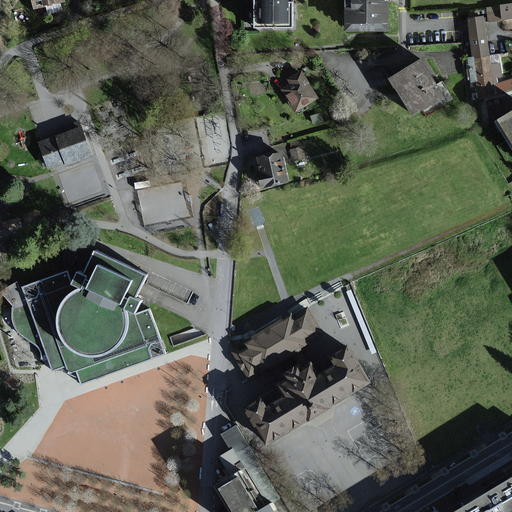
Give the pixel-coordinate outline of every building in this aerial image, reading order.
[(67,0),(33,0),(36,9),(68,1),(67,0)] [(256,0),(256,24),(296,25),(296,0),(256,0)] [(346,0),(347,29),(394,28),(393,0),(346,0)] [(489,20),(511,17),(511,2),(500,4),(500,6),(488,7),(489,20)] [(474,17),(469,17),(474,56),(477,56),(477,57),(491,55),(485,15),(474,17)] [(502,75),(500,54),(491,55),(477,57),(477,56),(474,56),(468,57),(470,76),(472,75),(472,81),(478,80),(481,97),(497,93),(495,83),(499,82),(498,76),(502,75)] [(448,93),(426,58),(392,78),(414,114),(448,93)] [(319,97),(303,70),(290,78),(293,82),(283,88),(297,111),(319,97)] [(511,88),(511,78),(499,82),(495,83),(497,93),(511,88)] [(511,110),(495,121),(511,149),(511,110)] [(208,141),(204,142),(206,156),(223,155),(223,153),(228,153),(228,147),(219,148),(219,142),(227,141),(226,131),(218,132),(218,131),(209,132),(208,120),(205,120),(205,123),(201,123),(201,132),(207,132),(208,141)] [(82,127),(40,142),(50,170),(92,156),(82,127)] [(284,151),(259,156),(265,185),(289,180),(284,151)] [(139,188),(145,223),(192,215),(186,180),(139,188)] [(83,268),(76,288),(69,270),(25,287),(20,289),(19,283),(6,288),(14,305),(12,312),(13,314),(13,318),(13,322),(13,326),(16,330),(19,334),(23,337),(26,339),(30,342),(34,345),(39,349),(43,350),(51,370),(67,365),(70,372),(78,371),(83,384),(166,355),(152,308),(140,314),(146,300),(139,295),(151,272),(100,249),(90,272),(83,268)] [(312,344),(311,342),(325,333),(309,306),(295,315),(293,312),(243,342),(245,344),(233,351),(248,375),(248,376),(250,379),(261,371),(263,374),(312,344)] [(374,382),(351,344),(332,355),(338,364),(322,374),(316,364),(305,370),(301,363),(288,371),(291,376),(278,384),(285,396),(271,405),(266,397),(247,408),(268,444),(374,382)] [(237,511),(283,511),(275,500),(281,496),(237,426),(225,434),(234,449),(223,456),(234,473),(219,482),(237,511)] [(511,511),(511,472),(486,488),(449,510),(445,511),(511,511)]
